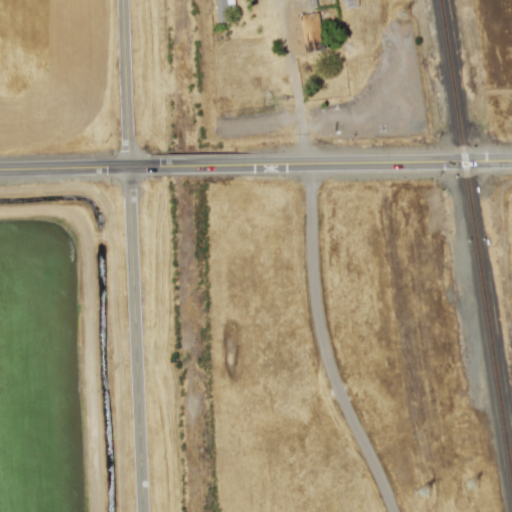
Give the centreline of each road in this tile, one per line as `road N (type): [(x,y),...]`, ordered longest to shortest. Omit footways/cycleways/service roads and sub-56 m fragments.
road 1 (tertiary): [(124,0),(142,511)]
road 2 (secondary): [(0,170),(511,161)]
